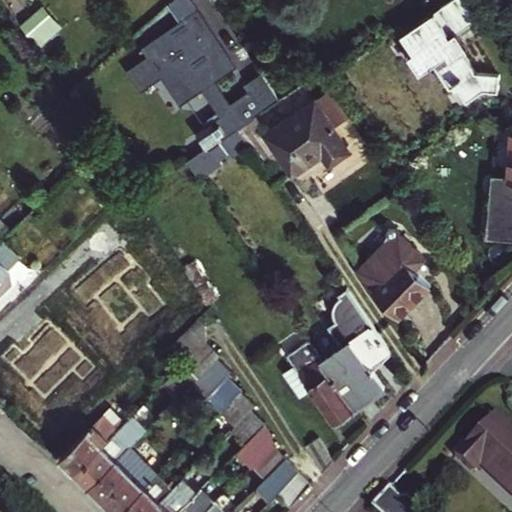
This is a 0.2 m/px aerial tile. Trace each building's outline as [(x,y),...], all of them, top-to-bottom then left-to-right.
[(187,0),(170,0),(163,7),(177,27),(192,17),(197,14),(187,0)] [(501,73),(477,73),(463,53),(452,37),(459,33),(479,18),(466,0),(452,0),(403,35),(416,53),(417,54),(424,49),(435,64),(452,89),(457,86),(469,102),(486,90),(501,90),(501,73)] [(39,42),(60,28),(45,6),(24,20),(39,42)] [(192,17),(177,27),(140,53),(146,61),(125,76),(136,94),(158,79),(175,104),(195,90),(216,121),(200,132),(211,148),(238,130),(276,104),(258,77),(240,89),(245,96),(225,109),(207,82),(227,69),(192,17)] [(389,125),(342,58),(321,73),(333,91),(350,115),(367,140),(389,125)] [(250,146),(275,182),(293,170),(295,174),(324,153),(331,163),(350,150),(334,126),(350,115),(333,91),(250,146)] [(189,164),(201,181),(250,146),(238,130),(211,148),(189,164)] [(511,163),(511,176),(495,174),(489,233),(511,235),(511,163)] [(0,239),(11,229),(5,223),(0,227),(0,239)] [(394,239),(362,271),(367,278),(401,313),(431,283),(419,272),(431,259),(402,230),(393,234),(394,239)] [(0,243),(0,275),(16,259),(0,243)] [(192,266),(183,273),(206,304),(215,298),(192,266)] [(343,344),(324,357),(357,407),(388,386),(377,370),(374,365),(384,358),(394,352),(353,292),(345,298),(346,300),(340,306),(338,316),(341,324),(334,329),(343,344)] [(200,317),(168,349),(182,364),(208,338),(206,323),(200,317)] [(324,357),(310,335),(288,349),(299,365),(289,372),(303,393),(312,387),(335,421),(357,407),(324,357)] [(208,338),(182,364),(154,392),(169,407),(198,379),(221,357),(223,354),(208,338)] [(221,357),(198,379),(211,392),(230,373),(234,370),(221,357)] [(384,358),(374,365),(377,370),(386,364),(384,358)] [(244,387),(230,373),(211,392),(224,406),(241,389),(244,387)] [(250,409),(255,404),(241,389),(224,406),(222,408),(237,423),(250,409)] [(147,411),(141,405),(132,414),(138,420),(147,411)] [(110,406),(60,456),(75,471),(125,421),(110,406)] [(250,409),(237,423),(231,428),(245,443),(265,424),(250,409)] [(125,421),(75,471),(90,486),(118,458),(130,446),(125,442),(138,429),(138,420),(132,414),(125,421)] [(511,489),(511,428),(499,416),(460,457),(477,473),(485,464),(511,489)] [(130,446),(146,429),(138,420),(138,429),(125,442),(130,446)] [(306,443),(308,446),(315,456),(325,468),(335,457),(318,434),(306,443)] [(286,457),(272,443),(251,464),(265,478),(286,457)] [(174,511),(200,486),(192,478),(197,473),(216,455),(210,450),(182,478),(148,511),(174,511)] [(272,500),(279,494),(300,471),(301,471),(286,457),(265,478),(257,486),(272,500)] [(104,499),(132,472),(118,458),(90,486),(104,499)] [(222,493),(233,481),(219,468),(208,479),(222,493)] [(290,505),(311,482),(300,471),(279,494),(290,505)] [(117,511),(144,485),(132,472),(104,499),(117,511)] [(116,511),(148,511),(182,478),(175,473),(166,482),(156,473),(144,485),(117,511),(116,511)] [(206,481),(197,473),(192,478),(200,486),(206,481)] [(222,493),(208,479),(206,481),(200,486),(174,511),(202,511),(214,500),(222,493)] [(380,511),(425,511),(410,497),(402,498),(390,486),(372,504),(380,511)] [(225,511),(214,500),(202,511),(225,511)]
